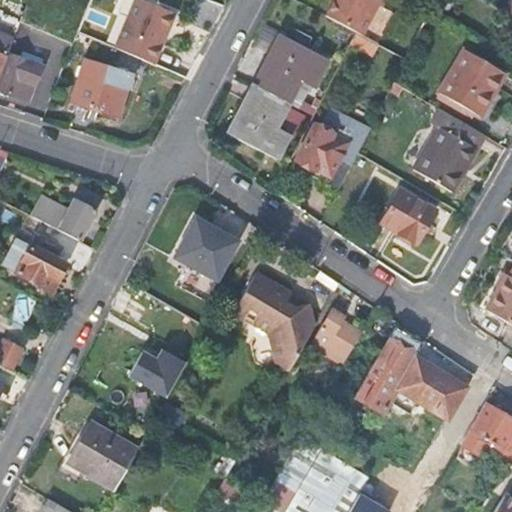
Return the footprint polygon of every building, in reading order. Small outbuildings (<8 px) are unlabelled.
[(139,0),(134,0),(113,49),(153,66),(175,15),(139,0)] [(157,0),(155,4),(174,13),(180,0),(157,0)] [(334,0),(324,19),(355,35),(360,38),(380,0),(334,0)] [(438,0),(431,14),(429,16),(437,21),(447,0),(438,0)] [(438,41),(423,33),(414,52),(417,53),(409,68),(432,80),(438,69),(434,67),(439,57),(432,52),(438,41)] [(349,47),(399,74),(405,62),(392,55),(360,38),(355,35),(349,47)] [(0,66),(3,59),(5,60),(12,42),(0,36),(0,66)] [(278,40),(253,88),(285,105),(298,82),(311,89),(325,64),(278,40)] [(57,41),(48,65),(62,70),(71,47),(57,41)] [(501,75),(461,51),(433,100),(457,114),(460,109),(477,118),(501,75)] [(18,59),(38,68),(41,61),(20,53),(18,59)] [(10,56),(0,79),(0,92),(28,104),(41,69),(38,68),(18,59),(10,56)] [(130,78),(84,63),(72,104),(76,106),(76,111),(89,116),(91,110),(117,118),(130,78)] [(394,84),(389,94),(395,97),(400,88),(394,84)] [(253,88),(227,137),(273,161),(286,137),(272,130),(285,105),(253,88)] [(312,129),(295,161),(327,179),(321,189),(335,196),(349,170),(356,156),(369,131),(329,110),(317,132),(312,129)] [(435,130),(410,171),(450,195),(483,137),(438,110),(428,127),(435,130)] [(398,192),(381,225),(396,235),(394,238),(410,248),(412,244),(415,246),(422,234),(427,226),(434,213),(398,192)] [(33,220),(78,243),(94,211),(74,201),(68,212),(43,200),(33,220)] [(215,285),(237,245),(194,220),(172,261),(215,285)] [(427,226),(422,234),(431,238),(435,230),(427,226)] [(21,244),(8,272),(60,299),(70,279),(73,271),(65,267),(71,255),(44,242),(38,253),(21,244)] [(253,277),(230,316),(267,337),(268,334),(276,338),(270,348),(276,370),(285,376),(311,332),(305,308),(288,312),(281,308),(286,298),(253,277)] [(506,280),(485,315),(511,329),(511,282),(511,283),(506,280)] [(360,338),(341,326),(344,321),(343,321),(330,313),(320,333),(310,348),(342,368),(360,338)] [(420,349),(393,331),(352,402),(379,418),(394,393),(413,361),(420,349)] [(0,368),(9,372),(20,350),(0,340),(0,368)] [(128,379),(165,400),(184,366),(161,353),(155,364),(141,356),(128,379)] [(432,372),(413,361),(394,393),(413,404),(432,372)] [(432,372),(413,404),(444,423),(462,391),(432,372)] [(477,416),(463,440),(459,447),(480,460),(488,448),(498,454),(495,459),(507,467),(510,461),(511,462),(511,425),(482,407),(477,416)] [(463,408),(449,431),(463,440),(477,416),(463,408)] [(89,427),(68,468),(113,493),(136,452),(89,427)] [(348,511),(370,477),(300,437),(255,511),(348,511)] [(449,451),(436,444),(430,455),(443,462),(449,451)] [(489,469),(484,477),(497,484),(501,476),(489,469)] [(42,511),(64,511),(48,503),(42,511)]
